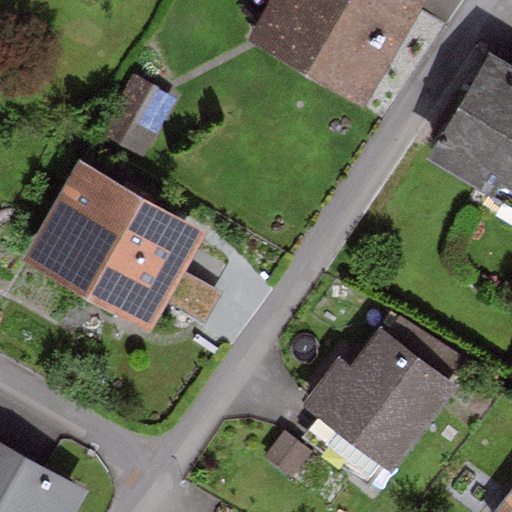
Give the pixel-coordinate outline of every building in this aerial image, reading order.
[(284,0),(269,28),(358,80),(404,0),(284,0)] [(511,72),(491,60),(437,150),(495,184),(502,172),(511,178),(511,72)] [(85,177),(44,250),(127,297),(147,261),(165,271),(186,233),(85,177)] [(341,365),(313,401),(335,417),(316,443),(368,483),(445,382),(383,334),(353,374),(341,365)] [(0,446),(0,511),(59,511),(73,488),(0,446)]
